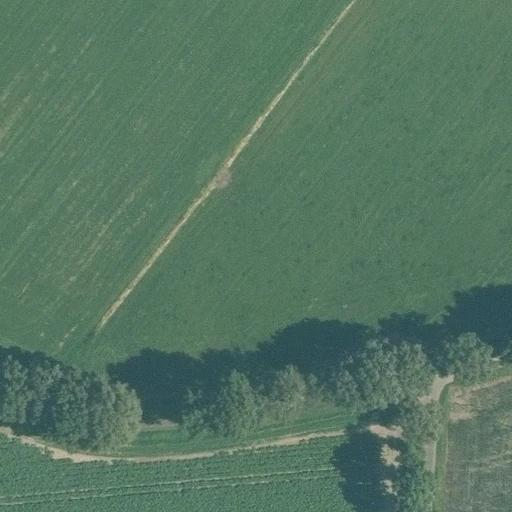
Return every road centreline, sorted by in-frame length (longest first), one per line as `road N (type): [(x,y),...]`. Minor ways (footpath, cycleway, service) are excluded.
road 1 (unclassified): [(432,379),(176,429),(109,433),(0,404)]
road 2 (unclassified): [(425,511),(432,379)]
